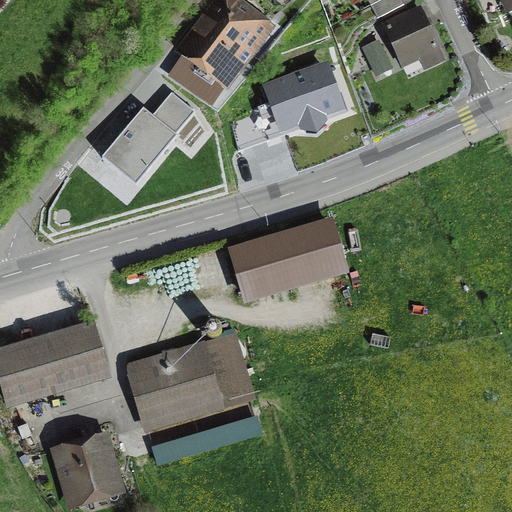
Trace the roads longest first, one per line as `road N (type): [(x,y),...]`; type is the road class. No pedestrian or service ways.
road 1 (residential): [(2,277),(218,215),(494,112)]
road 2 (residential): [(2,277),(33,192),(130,97),(202,0)]
road 3 (residential): [(445,0),(494,112)]
